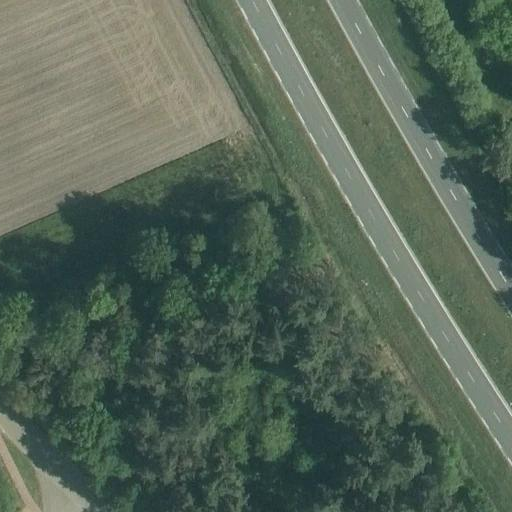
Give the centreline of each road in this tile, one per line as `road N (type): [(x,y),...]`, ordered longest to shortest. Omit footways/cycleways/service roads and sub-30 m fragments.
road 1 (primary): [(244,0),(420,312),(511,451)]
road 2 (primary): [(511,276),(399,105),(346,0)]
road 3 (unclassified): [(101,511),(0,411)]
